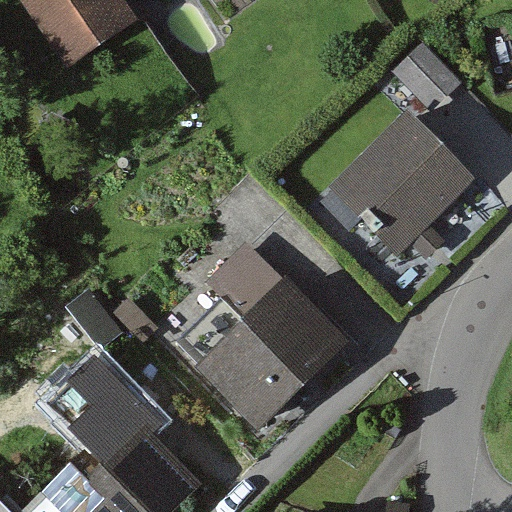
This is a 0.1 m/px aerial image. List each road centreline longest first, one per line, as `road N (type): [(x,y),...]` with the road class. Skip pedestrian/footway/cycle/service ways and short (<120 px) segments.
road 1 (residential): [(475,329),(411,334),(228,511)]
road 2 (residential): [(475,329),(443,511)]
